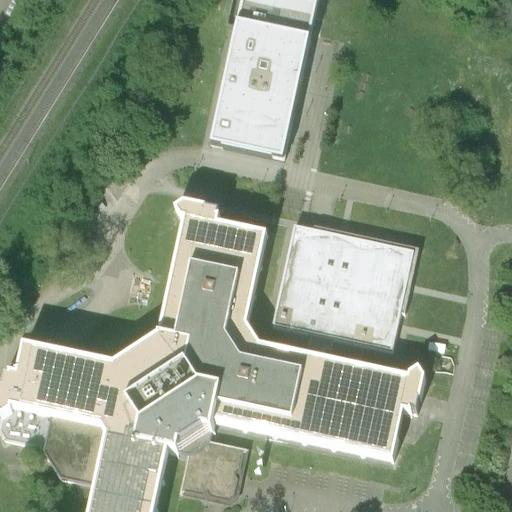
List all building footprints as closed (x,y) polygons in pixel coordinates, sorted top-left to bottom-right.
[(314,0),(236,0),(232,19),(202,150),(276,167),(295,86),(314,0)] [(93,187),(114,200),(125,183),(104,170),(93,187)] [(77,209),(88,223),(96,217),(85,202),(77,209)] [(83,359),(22,347),(16,376),(0,372),(0,417),(1,419),(15,410),(51,417),(48,432),(44,447),(43,452),(42,456),(56,482),(91,490),(86,511),(153,511),(165,455),(186,459),(179,495),(205,500),(220,503),(236,507),(239,488),(241,478),(246,454),(207,446),(211,425),(390,462),(395,436),(400,412),(415,415),(417,404),(422,378),(418,369),(410,373),(408,381),(322,361),(307,358),(257,346),(246,325),(264,234),(214,224),(217,210),(211,209),(187,204),(181,203),(172,210),(181,221),(156,336),(110,364),(83,359)] [(416,257),(294,231),(273,331),(311,339),(307,358),(322,361),(324,353),(333,355),(335,346),(394,359),(416,257)] [(51,269),(55,277),(64,272),(60,264),(51,269)]
